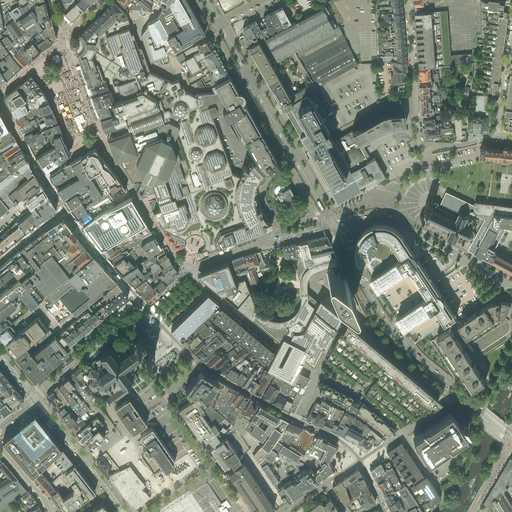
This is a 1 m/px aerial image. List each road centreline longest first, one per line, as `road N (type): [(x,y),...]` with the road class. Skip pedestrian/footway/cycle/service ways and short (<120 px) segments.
road 1 (tertiary): [(335,225),(219,23)]
road 2 (tertiary): [(459,391),(393,330),(348,250)]
road 3 (residential): [(422,150),(408,0)]
road 4 (tertiary): [(34,400),(122,511)]
road 5 (tertiary): [(395,220),(511,284)]
